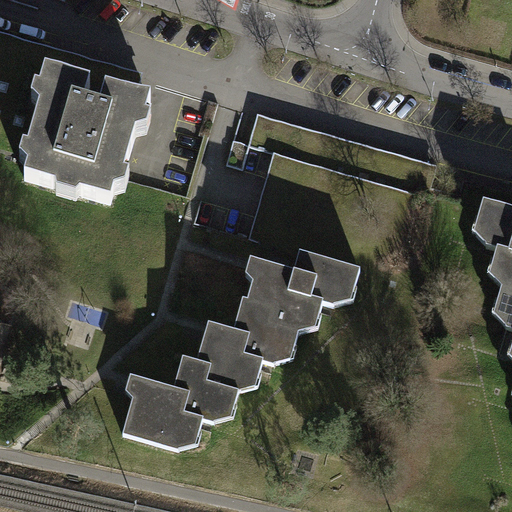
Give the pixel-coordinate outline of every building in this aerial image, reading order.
[(33,154),(25,181),(111,206),(119,179),(124,181),(141,123),(145,124),(151,104),(45,74),(39,94),(45,95),(28,153),(33,154)] [(288,156),(295,123),(257,116),(254,134),(239,131),(232,165),(268,172),(271,153),(288,156)] [(511,211),(484,204),(477,227),(491,231),(486,248),(498,252),(493,269),(507,273),(502,291),(511,293),(511,211)] [(300,255),(295,275),(259,264),(248,303),(274,311),(269,324),(300,333),(304,319),(318,323),(323,306),(334,309),(339,291),(353,295),(360,272),(300,255)] [(0,319),(10,323),(14,309),(0,285),(0,319)] [(511,293),(502,291),(497,309),(511,313),(506,330),(511,331),(511,348),(511,350),(511,293)] [(209,325),(197,364),(211,368),(207,383),(239,392),(244,377),(258,381),(263,364),(274,367),(279,349),(294,354),(300,333),(269,324),(274,311),(248,303),(243,302),(234,333),(209,325)] [(178,453),(184,435),(198,439),(203,422),(214,425),(219,408),(233,412),(239,392),(207,383),(211,368),(197,364),(183,360),(174,391),(139,381),(123,437),(178,453)]
